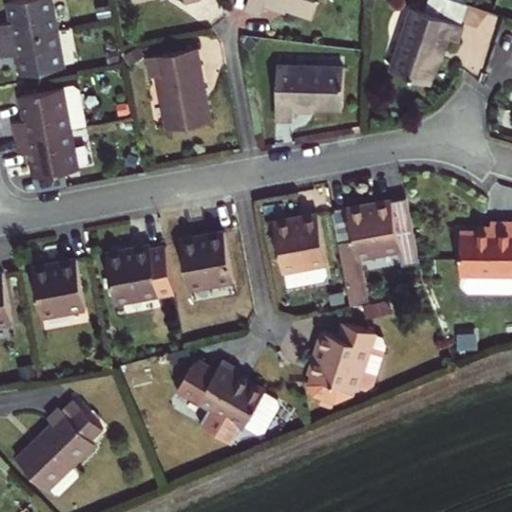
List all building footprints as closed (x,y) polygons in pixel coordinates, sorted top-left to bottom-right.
[(0,38),(56,28),(50,0),(7,0),(12,20),(0,22),(0,38)] [(270,0),(314,14),(318,0),(248,0),(246,7),(262,12),(265,0),(270,0)] [(428,0),(426,10),(462,22),(468,3),(463,1),(459,0),(428,0)] [(426,10),(413,6),(394,69),(431,81),(446,34),(460,38),(465,23),(462,22),(426,10)] [(56,28),(0,38),(0,52),(0,54),(17,51),(21,71),(63,63),(56,28)] [(210,118),(196,44),(147,53),(150,73),(159,72),(168,126),(210,118)] [(342,103),(343,64),(278,61),(276,114),(293,115),(293,102),(342,103)] [(15,135),(69,124),(84,122),(77,85),(71,82),(20,91),(24,115),(12,117),(15,135)] [(69,124),(15,135),(18,150),(31,148),(35,172),(76,163),(69,124)] [(405,189),(347,201),(353,232),(337,235),(345,276),(361,273),(356,249),(399,241),(401,257),(417,254),(405,189)] [(353,232),(347,201),(331,204),(337,235),(353,232)] [(316,206),(272,215),(281,263),(283,262),(286,278),(322,271),(327,266),(316,206)] [(488,225),(458,225),(457,267),(459,267),(459,279),(463,284),(509,285),(511,282),(511,215),(488,215),(488,225)] [(222,224),(178,233),(188,280),(231,272),(222,224)] [(149,238),(104,246),(114,294),(173,283),(165,239),(149,242),(149,238)] [(76,252),(31,260),(41,308),(84,299),(76,252)] [(3,265),(0,265),(0,315),(12,313),(3,265)] [(389,295),(364,302),(367,312),(392,306),(389,295)] [(371,379),(382,339),(369,336),(373,322),(342,313),(337,328),(321,323),(309,366),(311,367),(308,376),(313,386),(336,393),(353,385),(355,380),(364,382),(371,379)] [(383,325),(373,322),(369,336),(382,339),(383,325)] [(177,384),(209,402),(199,419),(232,437),(241,419),(243,421),(244,419),(257,427),(264,424),(278,398),(276,392),(263,385),(263,384),(233,368),(235,363),(219,355),(214,364),(197,355),(191,357),(177,384)] [(54,419),(19,453),(49,483),(95,438),(91,434),(102,423),(74,395),(64,405),(60,401),(48,413),(54,419)]
